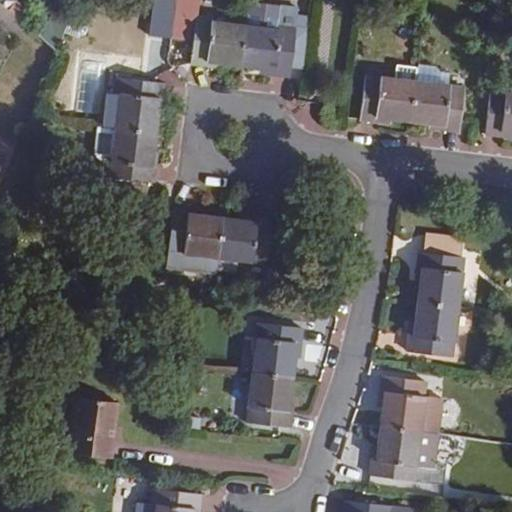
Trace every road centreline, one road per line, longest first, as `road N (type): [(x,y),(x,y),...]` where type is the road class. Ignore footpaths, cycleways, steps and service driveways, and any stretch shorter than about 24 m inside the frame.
road 1 (residential): [(298,511),(364,314),(381,158)]
road 2 (residential): [(232,141),(381,158)]
road 3 (residential): [(381,158),(511,173)]
